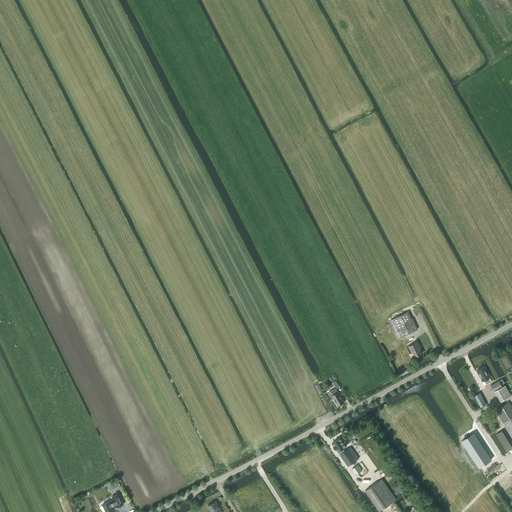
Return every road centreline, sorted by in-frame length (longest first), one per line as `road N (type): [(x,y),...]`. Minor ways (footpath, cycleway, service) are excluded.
road 1 (track): [(321,425),(109,0)]
road 2 (unclassified): [(152,511),(511,324)]
road 3 (track): [(440,362),(509,469),(461,511)]
